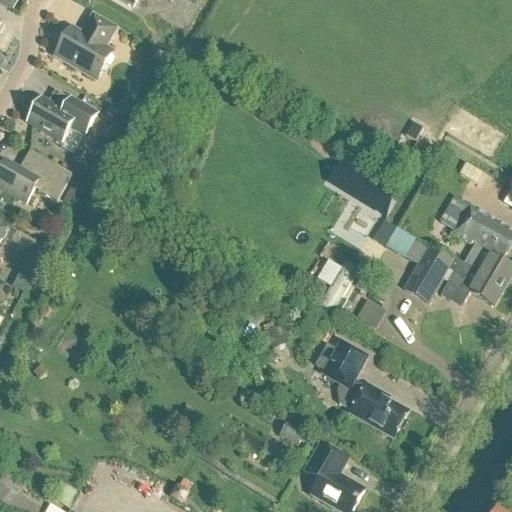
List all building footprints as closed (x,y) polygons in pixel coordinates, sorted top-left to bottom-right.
[(18,3),(12,0),(0,0),(0,7),(12,14),(18,3)] [(113,0),(132,10),(138,0),(150,0),(155,2),(155,0),(113,0)] [(82,38),(71,32),(55,60),(96,83),(112,55),(105,51),(116,32),(93,19),(82,38)] [(144,46),(138,58),(150,65),(156,53),(144,46)] [(41,103),(28,126),(62,146),(70,133),(84,140),(97,118),(71,103),(63,115),(41,103)] [(5,167),(0,175),(0,193),(26,208),(35,193),(57,206),(73,179),(31,155),(19,175),(5,167)] [(357,205),(370,184),(340,166),(327,187),(357,205)] [(465,267),(506,291),(511,280),(511,270),(501,264),(511,246),(511,232),(469,208),(468,209),(454,201),(440,226),(454,234),(452,237),(474,250),(465,267)] [(422,240),(435,215),(421,208),(408,234),(422,240)] [(429,251),(415,243),(396,232),(385,251),(404,262),(405,261),(419,269),(404,294),(429,309),(443,285),(448,287),(441,300),(461,312),(470,297),(494,311),(506,291),(465,267),(464,268),(456,263),(454,265),(429,251)] [(354,233),(343,252),(373,268),(384,249),(354,233)] [(34,247),(25,263),(40,271),(48,255),(34,247)] [(359,274),(345,266),(320,309),(333,317),(359,274)] [(280,328),(264,335),(270,349),(286,342),(280,328)] [(352,364),(362,369),(366,361),(342,347),(338,354),(327,348),(327,350),(352,364)] [(352,364),(327,350),(316,369),(326,375),(324,379),(340,388),(337,394),(339,408),(352,415),(350,419),(393,443),(409,415),(387,403),(389,400),(367,387),(365,391),(353,384),(362,369),(352,364)] [(288,424),(280,440),(298,450),(307,434),(288,424)] [(351,451),(360,444),(351,432),(342,439),(351,451)] [(334,511),(353,511),(364,494),(338,479),(348,463),(321,448),(305,476),(319,484),(311,499),(334,511)] [(77,495),(60,485),(51,502),(68,511),(77,495)] [(19,502),(28,511),(40,511),(48,505),(34,489),(19,502)]
